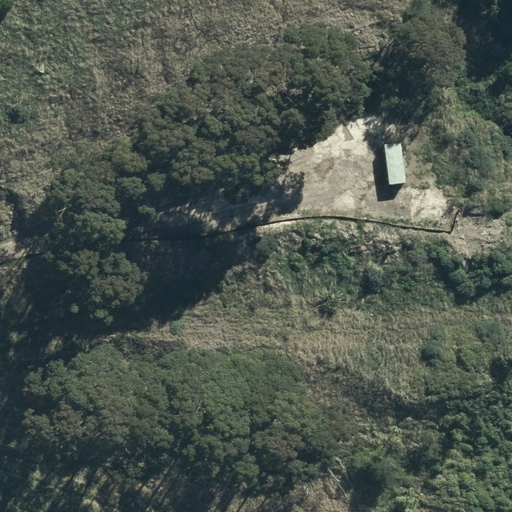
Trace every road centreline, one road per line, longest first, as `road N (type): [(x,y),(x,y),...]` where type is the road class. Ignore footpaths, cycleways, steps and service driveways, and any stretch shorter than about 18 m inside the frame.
road 1 (track): [(511,321),(0,351)]
road 2 (track): [(0,256),(387,187)]
